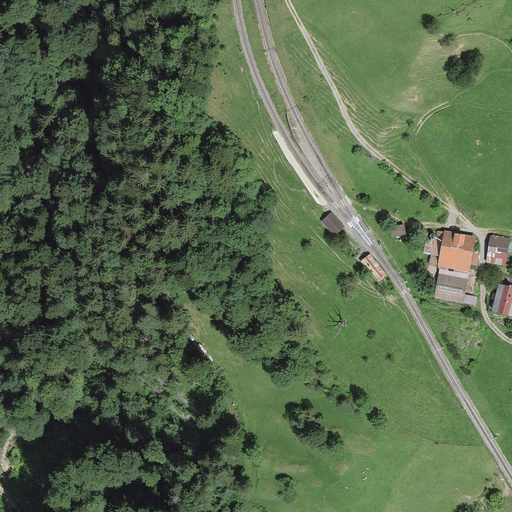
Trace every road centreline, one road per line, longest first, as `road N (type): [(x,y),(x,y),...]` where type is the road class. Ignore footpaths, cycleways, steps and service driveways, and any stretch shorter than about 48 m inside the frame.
road 1 (track): [(454,211),(356,133),(288,0)]
road 2 (track): [(299,20),(380,104),(426,116)]
road 3 (track): [(511,340),(483,308),(481,237),(454,211)]
road 4 (track): [(444,105),(413,137),(454,211)]
